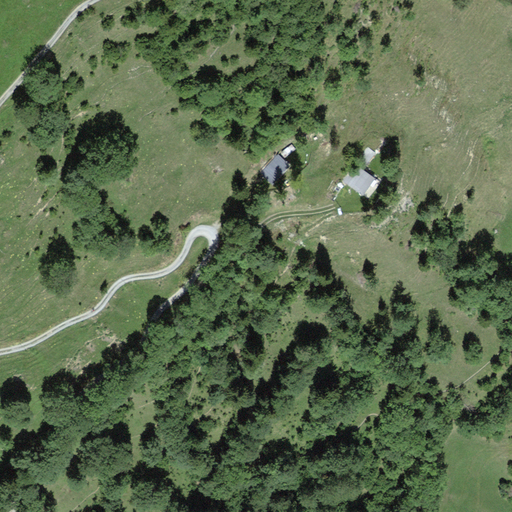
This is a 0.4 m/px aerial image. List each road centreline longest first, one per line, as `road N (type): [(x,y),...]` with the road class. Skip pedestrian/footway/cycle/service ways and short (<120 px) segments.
road 1 (track): [(10,511),(93,395),(172,309),(212,235),(196,231),(173,268),(117,284),(92,313),(0,353)]
road 2 (track): [(186,288),(235,260),(277,216),(333,207)]
road 3 (track): [(96,0),(77,9),(0,99)]
